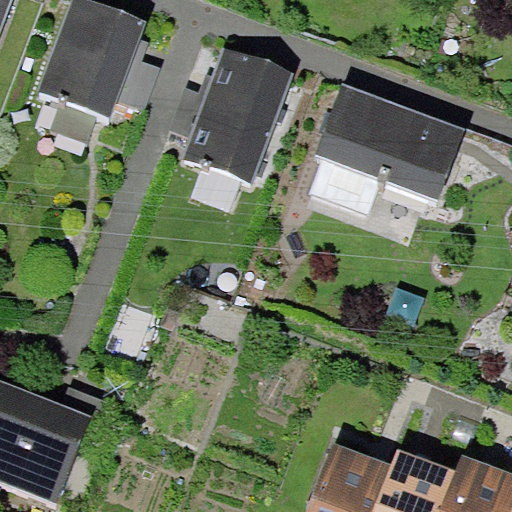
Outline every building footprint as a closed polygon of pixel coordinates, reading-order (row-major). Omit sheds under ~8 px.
[(48,107),(100,127),(135,39),(84,19),(48,107)] [(179,164),(247,189),(284,89),(217,64),(179,164)] [(341,106),(319,163),(435,208),(457,151),(341,106)] [(0,479),(53,501),(79,437),(0,404),(0,479)] [(383,511),(394,484),(326,460),(306,511),(383,511)] [(396,471),(394,484),(383,511),(443,511),(451,492),(396,471)] [(511,511),(511,491),(457,472),(451,492),(443,511),(511,511)]
